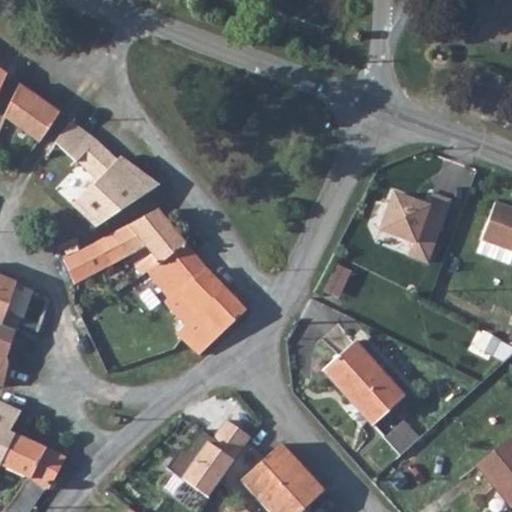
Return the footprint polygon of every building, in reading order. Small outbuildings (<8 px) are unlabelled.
[(465,0),(456,24),(476,32),(488,0),(465,0)] [(363,32),(357,28),(353,35),(359,39),(363,32)] [(0,164),(1,165),(18,130),(37,143),(58,114),(20,87),(9,108),(0,127),(0,164)] [(70,123),(42,161),(45,163),(61,177),(71,167),(94,141),(70,123)] [(116,158),(92,187),(71,167),(61,177),(45,163),(38,172),(37,183),(52,198),(57,193),(98,230),(149,182),(116,158)] [(423,206),(385,193),(370,234),(405,248),(403,258),(426,266),(449,202),(428,194),(423,206)] [(511,211),(495,205),(477,255),(511,267),(511,265),(511,211)] [(140,265),(147,273),(183,243),(158,210),(126,227),(151,256),(140,265)] [(74,285),(76,283),(127,257),(115,233),(62,262),(74,285)] [(244,313),(246,311),(183,243),(147,273),(167,300),(163,303),(182,327),(177,331),(189,345),(198,337),(207,347),(226,330),(244,313)] [(332,264),(320,291),(336,298),(348,271),(332,264)] [(0,325),(1,326),(15,286),(0,279),(0,325)] [(81,292),(76,283),(74,285),(65,290),(71,300),(81,292)] [(49,300),(15,286),(1,326),(12,330),(14,324),(38,333),(49,300)] [(0,394),(1,395),(8,367),(5,360),(12,330),(1,326),(0,325),(0,394)] [(207,347),(198,337),(189,345),(197,355),(207,347)] [(325,374),(372,427),(403,399),(356,347),(325,374)] [(0,460),(15,434),(7,430),(19,413),(0,404),(0,460)] [(220,421),(174,476),(200,499),(246,438),(220,421)] [(398,455),(416,438),(399,421),(381,438),(398,455)] [(15,434),(0,460),(0,480),(4,483),(11,473),(27,479),(4,511),(30,511),(48,489),(52,485),(65,459),(15,434)] [(511,443),(510,441),(476,470),(511,511),(511,510),(511,443)] [(275,446),(233,482),(257,511),(296,511),(317,493),(275,446)]
